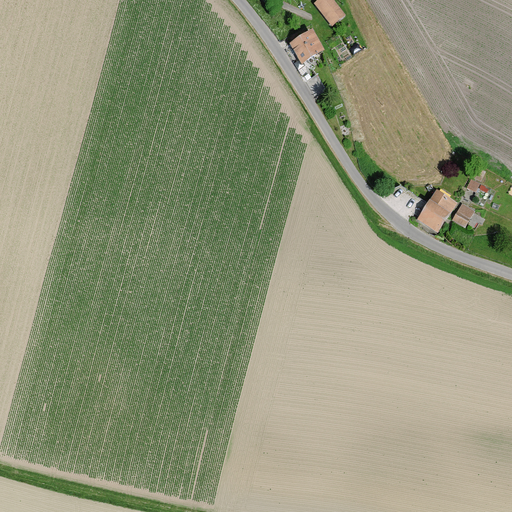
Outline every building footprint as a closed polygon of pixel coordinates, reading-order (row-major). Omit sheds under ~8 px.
[(331,0),(320,0),(312,6),(329,30),(345,19),(331,0)] [(324,54),(311,31),(289,44),(302,67),(324,54)] [(487,174),(476,168),(471,178),(482,183),(487,174)] [(436,191),(417,221),(438,235),(457,204),(436,191)] [(473,219),(459,211),(454,220),(467,228),(473,219)]
